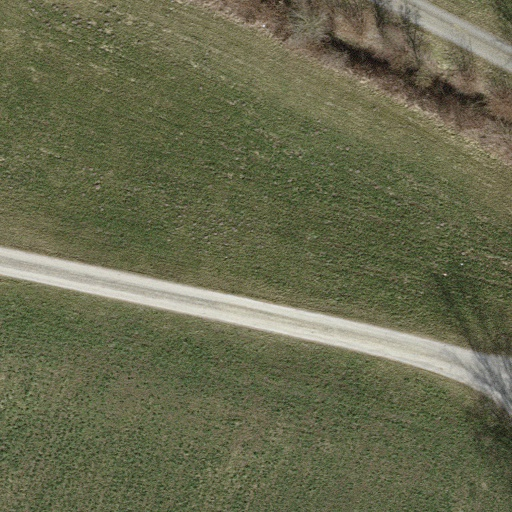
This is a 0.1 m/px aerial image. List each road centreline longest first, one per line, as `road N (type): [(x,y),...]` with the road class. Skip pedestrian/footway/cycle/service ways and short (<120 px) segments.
road 1 (track): [(0,264),(418,355),(511,390)]
road 2 (track): [(390,0),(511,65)]
